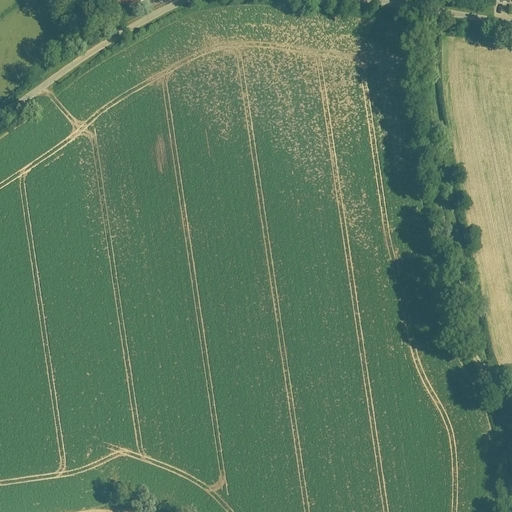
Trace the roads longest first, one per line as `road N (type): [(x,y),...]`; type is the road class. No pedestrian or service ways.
road 1 (unclassified): [(0,126),(126,28),(186,0)]
road 2 (unclassified): [(361,0),(511,25)]
